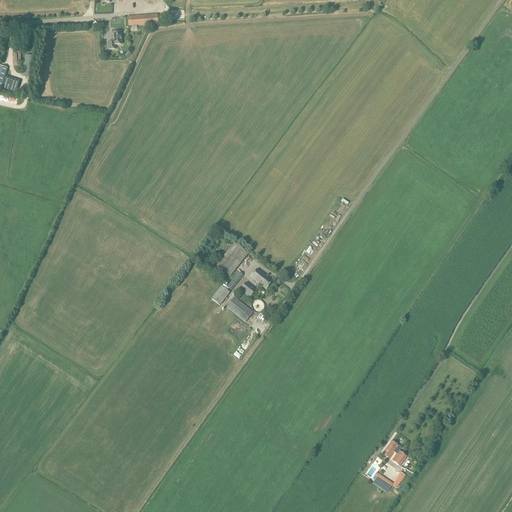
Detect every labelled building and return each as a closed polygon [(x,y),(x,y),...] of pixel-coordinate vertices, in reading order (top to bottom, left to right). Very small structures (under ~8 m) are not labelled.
[(128,17),(128,18),(128,27),(129,27),(131,27),(131,29),(137,29),(137,26),(148,26),(148,25),(151,25),(152,25),(155,25),(158,25),(158,23),(158,17),(157,15),(156,15),(136,16),(135,16),(128,17)] [(112,42),(107,42),(108,47),(108,48),(108,49),(108,50),(109,50),(110,50),(114,50),(115,50),(116,50),(116,48),(116,46),(117,46),(118,46),(119,46),(120,45),(122,45),(122,43),(121,37),(121,35),(121,32),(118,32),(115,32),(112,33),(112,36),(112,37),(112,38),(111,38),(112,41),(112,42)] [(25,56),(22,76),(31,77),(34,58),(25,56)] [(16,93),(19,81),(5,76),(7,68),(0,66),(0,86),(1,87),(1,88),(16,93)] [(322,230),(318,238),(324,241),(328,233),(322,230)] [(229,277),(247,254),(234,243),(221,258),(219,256),(216,261),(218,263),(216,265),(229,277)] [(310,262),(313,253),(306,251),(303,260),(310,262)] [(266,290),(272,281),(257,269),(251,278),(266,290)] [(231,290),(243,275),(238,272),(226,286),(231,290)] [(250,298),(256,290),(246,282),(240,290),(250,298)] [(219,306),(229,293),(221,287),(211,299),(219,306)] [(245,322),(252,313),(234,298),(226,307),(245,322)] [(401,448),(391,441),(385,450),(382,454),(389,460),(394,453),(395,454),(395,455),(396,455),(391,461),(399,467),(407,457),(399,451),(401,448)] [(365,476),(371,479),(382,463),(376,459),(365,476)] [(396,489),(405,476),(400,473),(393,484),(377,473),(372,480),(374,482),(373,483),(387,493),(391,487),(392,487),(393,486),(396,489)]
